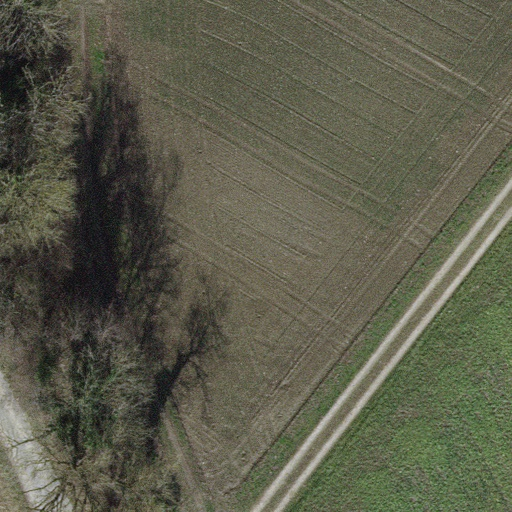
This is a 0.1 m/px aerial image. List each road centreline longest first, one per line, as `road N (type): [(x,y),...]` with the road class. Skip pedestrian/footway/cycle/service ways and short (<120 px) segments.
road 1 (track): [(87,0),(98,144),(137,329),(191,511)]
road 2 (track): [(279,511),(511,216)]
